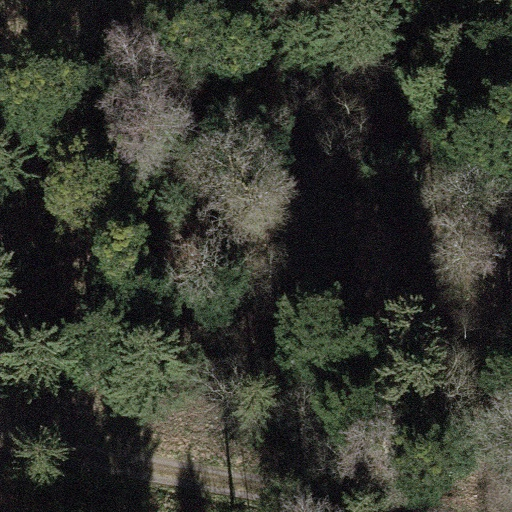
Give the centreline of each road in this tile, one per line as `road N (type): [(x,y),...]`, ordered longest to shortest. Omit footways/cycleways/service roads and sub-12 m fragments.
road 1 (track): [(367,511),(0,438)]
road 2 (track): [(0,116),(82,0)]
